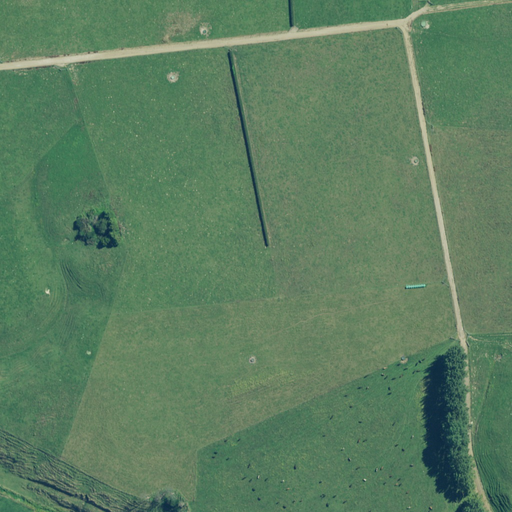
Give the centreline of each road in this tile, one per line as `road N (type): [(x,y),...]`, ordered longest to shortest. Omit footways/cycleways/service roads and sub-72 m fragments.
road 1 (track): [(400,15),(506,511)]
road 2 (track): [(0,62),(400,15)]
